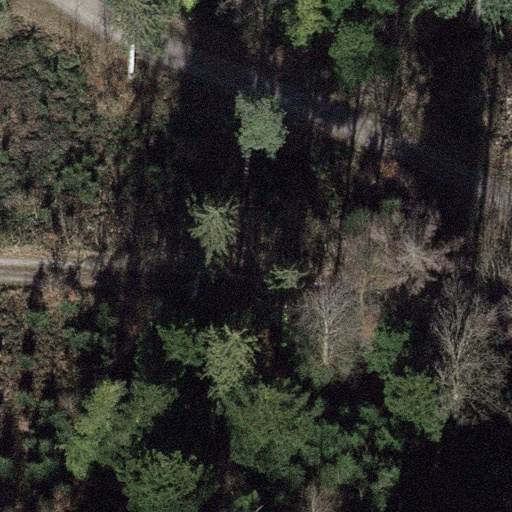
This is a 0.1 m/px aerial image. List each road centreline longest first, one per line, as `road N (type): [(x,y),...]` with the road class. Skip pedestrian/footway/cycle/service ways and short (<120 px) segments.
road 1 (track): [(511,214),(46,0)]
road 2 (track): [(53,9),(0,117)]
